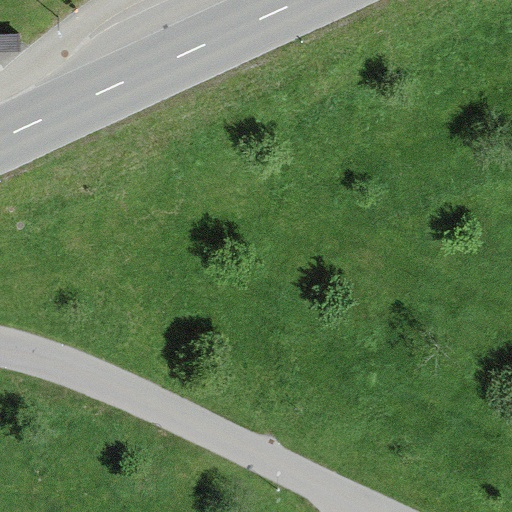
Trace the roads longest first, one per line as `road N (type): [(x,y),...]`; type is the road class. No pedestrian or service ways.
road 1 (unclassified): [(0,346),(98,380),(374,511)]
road 2 (primary): [(304,0),(0,140)]
